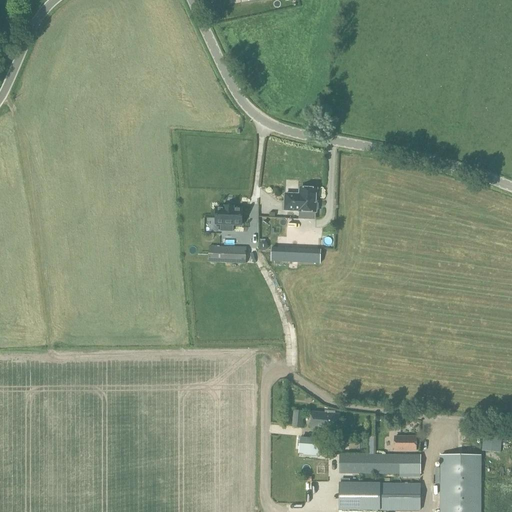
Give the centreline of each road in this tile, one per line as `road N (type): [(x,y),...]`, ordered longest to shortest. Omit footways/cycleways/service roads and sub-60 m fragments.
road 1 (unclassified): [(511,186),(436,161),(290,132),(253,115),(192,0)]
road 2 (unclassified): [(342,405),(511,427)]
